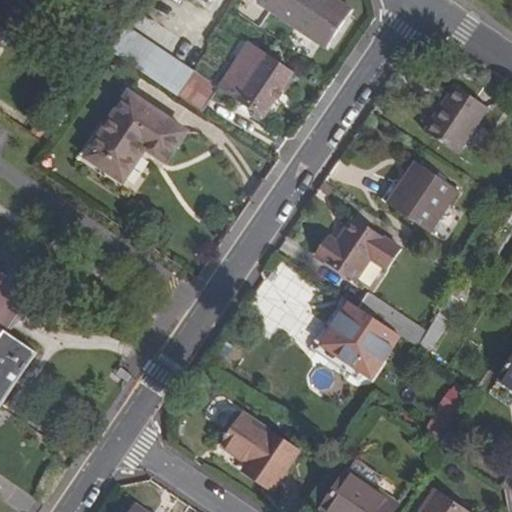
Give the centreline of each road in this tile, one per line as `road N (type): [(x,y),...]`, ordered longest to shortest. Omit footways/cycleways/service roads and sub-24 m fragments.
road 1 (residential): [(408,1),(122,437)]
road 2 (residential): [(231,511),(122,437)]
road 3 (tertiary): [(408,1),(511,70)]
